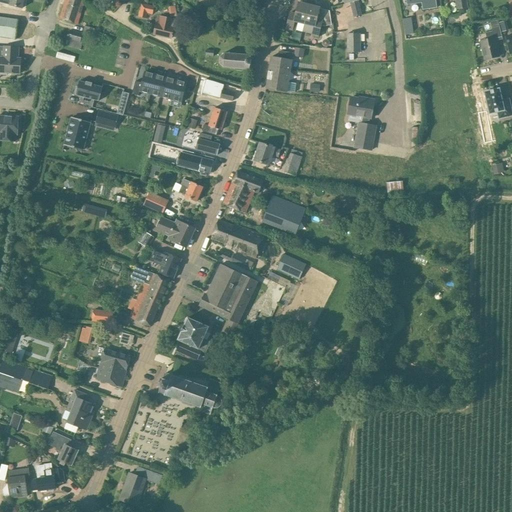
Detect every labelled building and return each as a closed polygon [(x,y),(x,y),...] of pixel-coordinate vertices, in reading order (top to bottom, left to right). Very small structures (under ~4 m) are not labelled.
[(0,0),(0,37),(15,40),(18,20),(0,17),(0,0),(5,0),(5,3),(10,4),(10,5),(22,8),(24,0),(0,0)] [(77,25),(84,0),(65,0),(60,19),(77,25)] [(362,15),(358,0),(343,0),(345,3),(350,2),(353,17),(362,15)] [(423,10),(437,8),(435,0),(406,0),(407,5),(422,2),(423,10)] [(453,0),(453,1),(455,1),(457,10),(468,8),(467,0),(453,0)] [(292,29),(302,32),(309,5),(299,2),(296,14),(290,12),(286,28),(292,30),(292,29)] [(154,6),(141,3),(138,16),(147,18),(148,14),(152,15),(154,6)] [(320,8),(309,5),(302,32),(312,34),(312,35),(318,37),(322,21),(317,19),(320,8)] [(176,6),(169,8),(170,18),(178,16),(176,6)] [(154,35),(171,38),(172,36),(174,25),(175,21),(158,17),(154,35)] [(501,33),(498,20),(490,22),(492,31),(485,33),(487,40),(481,41),(485,60),(499,57),(495,41),(503,39),(501,33)] [(89,44),(92,36),(93,37),(96,29),(85,26),(83,33),(71,29),(66,46),(80,50),(82,43),(89,44)] [(412,26),(404,27),(405,35),(413,34),(412,26)] [(361,52),(360,33),(346,33),(347,53),(361,52)] [(18,47),(0,46),(0,74),(7,75),(7,73),(20,74),(21,59),(18,58),(18,47)] [(304,49),(296,48),(294,55),(303,56),(304,49)] [(75,62),(77,56),(58,51),(56,57),(75,62)] [(271,57),(268,76),(276,78),(277,74),(283,75),(283,70),(290,71),(293,53),(280,51),(279,58),(271,57)] [(250,56),(225,53),(220,57),(220,63),(223,67),(249,69),(250,56)] [(444,63),(446,71),(470,66),(468,58),(444,63)] [(276,78),(268,76),(266,88),(287,92),(295,92),(296,86),(288,85),(290,71),(283,70),(283,75),(277,74),(276,78)] [(150,94),(155,75),(144,72),(141,83),(135,82),(132,94),(139,96),(140,91),(150,94)] [(166,77),(155,75),(150,94),(161,97),(166,77)] [(176,80),(166,77),(161,97),(171,99),(176,80)] [(187,83),(176,80),(171,99),(182,102),(187,83)] [(98,101),(102,87),(92,84),(92,83),(86,82),(86,83),(80,81),(78,86),(76,86),(74,95),(81,96),(79,102),(93,105),(94,100),(98,101)] [(219,87),(205,83),(202,94),(232,101),(234,93),(219,89),(219,87)] [(441,85),(417,88),(419,103),(427,102),(427,103),(433,103),(433,101),(435,101),(436,108),(453,106),(452,98),(442,99),(441,85)] [(499,89),(484,92),(489,114),(497,112),(499,119),(511,115),(511,113),(509,99),(502,101),(499,89)] [(127,101),(128,97),(129,94),(128,93),(123,92),(121,99),(127,101)] [(364,100),(351,97),(348,114),(357,116),(363,117),(362,122),(369,123),(370,118),(371,118),(374,100),(364,98),(364,100)] [(288,101),(268,98),(264,126),(284,129),(284,126),(320,131),(323,110),(287,104),(288,101)] [(227,112),(214,107),(209,126),(205,124),(202,131),(217,136),(219,129),(221,130),(227,112)] [(487,110),(478,112),(482,135),(491,133),(487,110)] [(97,122),(114,127),(117,116),(100,111),(97,122)] [(18,117),(0,116),(0,140),(17,142),(18,117)] [(89,122),(70,118),(64,146),(83,151),(89,122)] [(377,125),(358,122),(353,148),(372,151),(377,125)] [(158,124),(154,141),(161,143),(165,126),(158,124)] [(217,155),(220,144),(219,144),(210,142),(212,136),(200,133),(196,149),(217,155)] [(457,139),(427,144),(429,158),(459,154),(457,139)] [(281,150),(274,148),(260,143),(254,160),(268,165),(271,155),(278,157),(281,150)] [(302,157),(290,153),(284,172),(296,176),(302,157)] [(187,155),(184,166),(209,173),(212,162),(187,155)] [(493,174),(501,172),(499,164),(491,165),(493,174)] [(263,181),(237,170),(232,182),(223,204),(245,213),(254,191),(258,193),(263,181)] [(185,196),(196,202),(203,187),(184,179),(178,192),(185,196)] [(404,192),(402,181),(386,183),(387,194),(404,192)] [(169,200),(149,192),(143,205),(163,214),(169,200)] [(306,208),(273,195),(262,222),(295,235),(306,208)] [(324,216),(327,209),(315,204),(312,211),(324,216)] [(93,215),(105,218),(107,210),(95,207),(93,215)] [(175,223),(162,217),(156,231),(169,237),(168,239),(187,247),(195,228),(176,220),(175,223)] [(323,217),(322,225),(332,227),(333,219),(323,217)] [(233,227),(218,222),(211,239),(232,247),(231,249),(247,255),(247,254),(255,257),(263,237),(233,226),(233,227)] [(151,261),(162,266),(159,273),(173,278),(181,259),(168,253),(167,256),(155,251),(151,261)] [(246,266),(248,258),(233,253),(231,261),(246,266)] [(307,264),(302,262),(284,254),(276,269),(299,280),(307,264)] [(113,270),(119,272),(121,267),(115,264),(113,270)] [(150,325),(168,280),(135,267),(131,278),(144,283),(137,300),(139,301),(133,318),(150,325)] [(223,317),(229,320),(238,324),(258,281),(227,267),(222,277),(216,274),(207,294),(204,300),(226,311),(223,317)] [(94,310),(92,321),(102,322),(103,311),(94,310)] [(22,313),(11,323),(15,328),(27,318),(22,313)] [(208,327),(188,318),(178,340),(180,341),(175,350),(198,360),(202,350),(205,352),(210,342),(203,339),(208,327)] [(232,335),(238,324),(229,320),(223,331),(232,335)] [(20,331),(8,327),(0,349),(12,354),(20,331)] [(87,328),(83,327),(80,335),(84,336),(82,342),(90,344),(94,329),(87,327),(87,328)] [(283,338),(285,333),(274,328),(272,333),(283,338)] [(123,332),(120,343),(132,346),(135,335),(123,332)] [(276,355),(281,358),(287,347),(281,344),(276,355)] [(115,361),(128,365),(130,356),(105,349),(99,370),(109,372),(111,364),(113,365),(115,361)] [(0,387),(19,394),(23,381),(48,389),(53,376),(2,359),(0,365),(0,387)] [(122,386),(128,365),(115,361),(113,365),(111,364),(109,372),(99,370),(96,379),(122,386)] [(172,375),(166,373),(164,378),(162,378),(159,386),(161,387),(158,393),(165,394),(165,395),(200,407),(199,411),(210,415),(213,408),(216,408),(219,407),(220,405),(222,403),(221,399),(220,397),(218,395),(222,383),(210,379),(207,387),(172,375)] [(89,395),(74,389),(66,411),(71,413),(67,422),(86,429),(92,416),(90,415),(94,405),(86,402),(89,395)] [(10,426),(19,429),(24,415),(15,412),(10,426)] [(50,434),(53,427),(46,424),(43,430),(50,434)] [(72,440),(54,431),(48,444),(56,448),(56,449),(62,452),(58,459),(71,465),(78,450),(69,446),(72,440)] [(16,441),(7,437),(5,446),(15,448),(16,441)] [(31,479),(31,481),(32,491),(39,490),(39,491),(55,489),(54,483),(64,482),(63,470),(61,468),(52,469),(51,464),(44,465),(45,465),(36,466),(38,478),(31,479)] [(26,482),(31,481),(31,479),(29,468),(8,471),(9,477),(7,478),(8,484),(7,484),(3,490),(3,495),(6,498),(10,497),(10,498),(28,496),(26,482)] [(149,470),(145,479),(129,473),(119,499),(136,505),(146,480),(159,485),(162,475),(149,470)]
